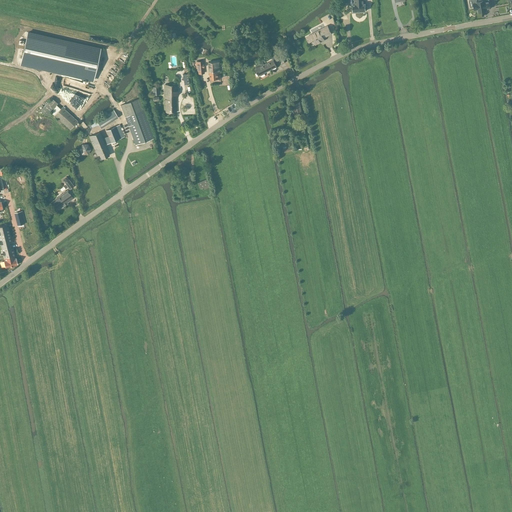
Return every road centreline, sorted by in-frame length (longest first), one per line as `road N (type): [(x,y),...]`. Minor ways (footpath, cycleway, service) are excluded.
road 1 (tertiary): [(0,283),(212,128),(332,59),(511,17)]
road 2 (track): [(122,117),(101,86),(156,0)]
